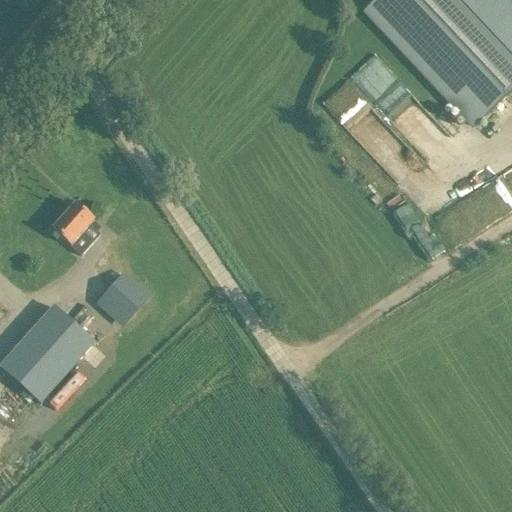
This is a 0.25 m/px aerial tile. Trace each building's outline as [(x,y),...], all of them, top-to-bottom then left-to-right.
[(511,0),(377,0),(365,12),(473,127),(511,91),(511,0)] [(361,82),(385,65),(379,56),(355,74),(361,82)] [(93,221),(75,206),(52,232),(80,256),(98,235),(96,233),(100,230),(92,223),(93,221)] [(149,297),(124,275),(104,298),(128,321),(149,297)] [(95,345),(54,310),(1,370),(41,406),(95,345)] [(100,403),(83,386),(54,413),(71,430),(100,403)]
